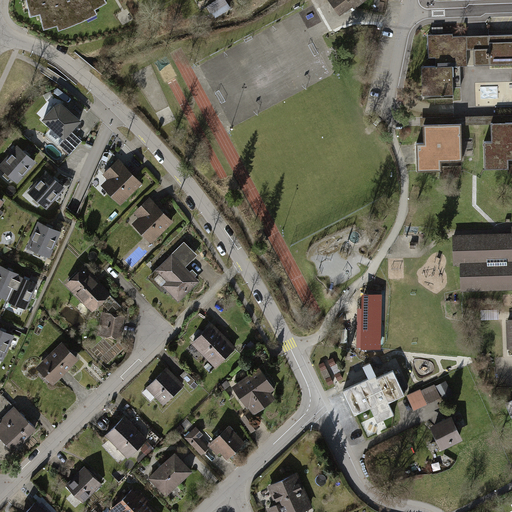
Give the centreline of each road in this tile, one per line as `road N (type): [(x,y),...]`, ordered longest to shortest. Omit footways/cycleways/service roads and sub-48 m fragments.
road 1 (residential): [(0,32),(59,58),(195,192),(289,345),(310,405)]
road 2 (residential): [(155,333),(0,498)]
road 3 (residential): [(511,12),(408,14),(387,113)]
road 4 (residential): [(310,405),(356,482),(404,511)]
